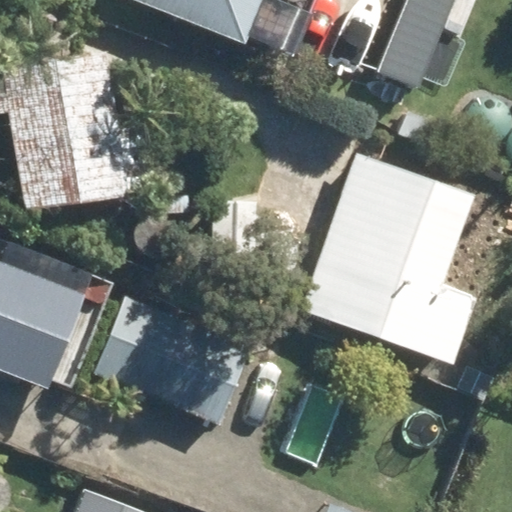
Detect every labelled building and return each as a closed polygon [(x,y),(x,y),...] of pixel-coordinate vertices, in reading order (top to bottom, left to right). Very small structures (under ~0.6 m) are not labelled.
[(112,0),(240,56),(244,45),(288,64),(315,0),(112,0)] [(122,200),(141,197),(136,134),(110,136),(103,58),(0,66),(0,119),(5,119),(14,216),(122,206),(122,200)] [(406,116),(397,141),(427,151),(434,126),(406,116)] [(353,157),(299,317),(451,369),(473,304),(438,293),(471,196),(353,157)] [(248,196),(202,193),(199,256),(245,259),(248,196)] [(0,386),(37,404),(43,389),(61,399),(109,294),(0,243),(0,386)] [(124,301),(92,379),(218,430),(249,352),(124,301)] [(145,511),(82,486),(71,511),(145,511)] [(376,511),(323,491),(314,511),(376,511)]
